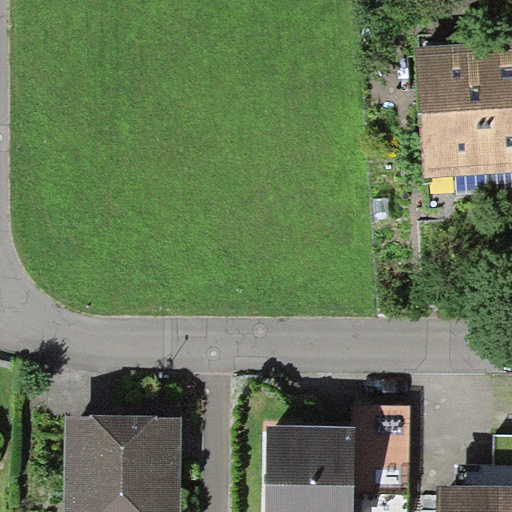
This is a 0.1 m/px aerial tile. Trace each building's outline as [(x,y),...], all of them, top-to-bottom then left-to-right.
[(488,178),(511,176),(511,50),(501,51),(480,52),(488,178)] [(427,182),(488,178),(480,52),(461,54),(420,56),(427,182)] [(356,405),(356,436),(355,495),(410,496),(410,405),(356,405)] [(102,423),(66,422),(63,511),(179,511),(181,424),(102,423)] [(337,435),(267,434),(266,511),(355,511),(355,495),(356,436),(337,435)] [(457,492),(438,491),(437,511),(511,511),(511,439),(497,439),(497,468),(457,467),(457,492)]
